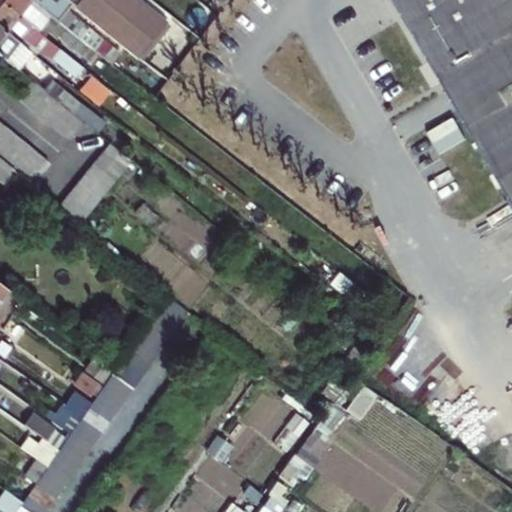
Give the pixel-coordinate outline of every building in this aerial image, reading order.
[(87,45),(29,0),(0,0),(0,3),(19,19),(32,29),(33,29),(41,19),(44,21),(44,28),(59,39),(57,41),(78,57),(87,45)] [(29,0),(87,45),(96,52),(103,42),(67,14),(63,17),(48,6),(52,0),(29,0)] [(63,0),(139,60),(166,24),(137,0),(63,0)] [(511,0),(390,0),(511,218),(511,0)] [(19,19),(0,3),(0,30),(16,43),(22,35),(13,27),(19,19)] [(33,29),(32,29),(27,35),(32,39),(37,33),(33,29)] [(0,58),(1,59),(4,62),(18,45),(16,43),(0,30),(0,58)] [(59,50),(43,37),(36,47),(52,59),(59,50)] [(34,86),(44,94),(53,101),(63,109),(72,116),(79,106),(35,72),(28,81),(34,86)] [(34,86),(23,100),(33,108),(44,94),(34,86)] [(44,94),(33,108),(42,116),(53,101),(44,94)] [(63,132),(52,124),(42,116),(33,108),(23,100),(20,103),(60,135),(63,132)] [(53,101),(42,116),(52,124),(63,109),(53,101)] [(63,109),(52,124),(63,132),(73,118),(72,116),(63,109)] [(73,118),(63,132),(60,135),(71,143),(84,126),(73,118)] [(15,150),(27,159),(39,155),(22,141),(12,134),(2,125),(0,127),(0,136),(6,142),(15,150)] [(6,142),(0,136),(0,162),(3,164),(16,175),(27,159),(15,150),(6,142)] [(80,227),(131,164),(110,147),(59,209),(80,227)] [(27,159),(16,175),(17,176),(25,183),(34,190),(52,166),(43,158),(39,155),(27,159)] [(0,187),(5,191),(17,176),(16,175),(3,164),(0,167),(0,187)] [(161,308),(182,323),(188,314),(168,298),(161,308)] [(152,320),(174,334),(182,323),(161,308),(152,320)] [(165,348),(174,334),(152,320),(143,333),(165,348)] [(161,353),(165,348),(143,333),(137,342),(158,357),(161,353)] [(129,353),(151,368),(158,357),(137,342),(129,353)] [(122,364),(143,379),(151,368),(129,353),(122,364)] [(136,390),(143,379),(122,364),(117,371),(114,375),(136,390)] [(114,375),(106,386),(128,401),(136,390),(114,375)] [(128,401),(106,386),(105,388),(97,400),(118,415),(128,401)] [(89,411),(111,426),(118,415),(97,400),(94,404),(89,411)] [(82,422),(103,437),(111,426),(89,411),(82,421),(82,422)] [(96,448),(103,437),(82,422),(74,432),(96,448)] [(66,443),(88,459),(96,448),(74,432),(71,437),(66,443)] [(81,470),(88,459),(66,443),(60,453),(59,454),(81,470)] [(73,480),(81,470),(59,454),(51,465),(73,480)] [(58,502),(73,480),(51,465),(49,468),(36,486),(58,502)] [(28,498),(36,486),(29,481),(17,499),(24,504),(28,498)] [(51,511),(58,502),(36,486),(28,498),(48,511),(51,511)] [(21,508),(26,511),(48,511),(28,498),(24,504),(21,508)] [(243,511),(231,503),(223,511),(201,511),(185,500),(176,511),(243,511)]
